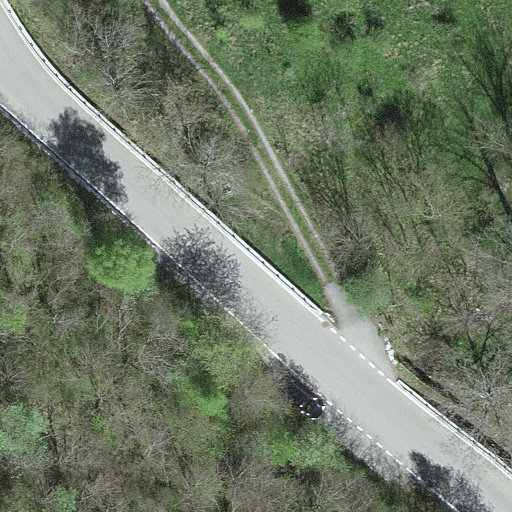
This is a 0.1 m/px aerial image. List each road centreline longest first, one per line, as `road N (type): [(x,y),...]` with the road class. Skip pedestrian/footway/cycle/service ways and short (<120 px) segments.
road 1 (tertiary): [(509,511),(424,399),(0,72)]
road 2 (track): [(348,341),(234,92),(159,0)]
